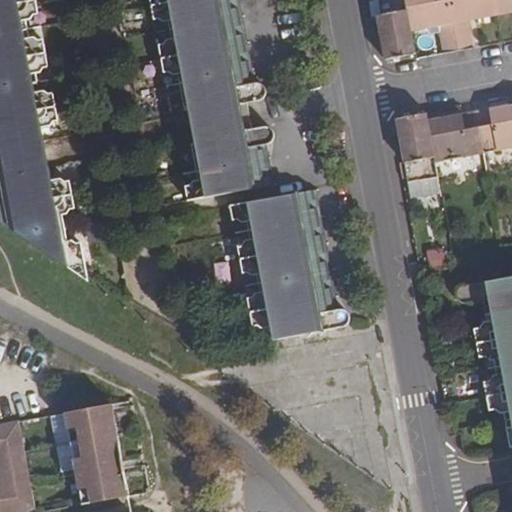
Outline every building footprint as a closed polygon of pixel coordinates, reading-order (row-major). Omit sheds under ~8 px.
[(0,0),(0,149),(6,149),(7,157),(41,151),(37,128),(52,126),(55,121),(59,120),(54,93),(49,94),(45,90),(40,91),(37,74),(41,74),(45,68),(49,68),(44,40),(39,41),(35,37),(30,38),(27,21),(31,20),(34,15),(39,14),(36,0),(0,0)] [(150,0),(155,21),(160,20),(164,23),(169,22),(172,38),(167,39),(164,43),(160,44),(165,74),(170,73),(174,76),(179,75),(185,111),(199,108),(199,112),(203,112),(208,137),(204,138),(205,142),(191,144),(198,181),(194,181),(191,186),(186,187),(189,201),(243,191),(269,186),(264,158),(258,159),(256,147),(261,145),(267,144),(269,144),(271,143),(273,141),(274,139),(275,137),(275,134),(274,132),(273,129),(271,128),(269,127),(266,127),(253,129),(248,103),(260,100),(262,100),(264,99),(265,97),(267,95),(267,92),(267,90),(266,88),(265,87),(264,85),(263,84),(261,83),(259,83),(250,84),(245,85),(242,73),(248,71),(234,0),(150,0)] [(445,54),(459,51),(449,0),(441,0),(435,1),(434,0),(404,0),(407,10),(411,32),(440,26),(445,54)] [(449,0),(459,51),(473,49),(468,21),(497,15),(493,0),(449,0)] [(511,0),(493,0),(497,15),(511,12),(511,0)] [(411,32),(407,10),(377,16),(385,60),(415,55),(411,32)] [(511,114),(510,115),(508,106),(476,112),(483,153),(511,148),(511,114)] [(483,153),(476,112),(443,118),(444,126),(429,130),(434,157),(435,162),(483,153)] [(428,121),(426,114),(396,119),(404,163),(434,157),(429,130),(428,121)] [(443,118),(428,121),(429,130),(444,126),(443,118)] [(258,159),(264,158),(261,145),(256,147),(258,159)] [(43,159),(9,166),(11,175),(19,214),(26,213),(31,243),(82,277),(88,275),(83,242),(78,243),(74,239),(68,240),(64,216),(68,215),(71,210),(75,209),(70,181),(66,182),(61,179),(47,182),(43,159)] [(11,175),(0,176),(0,221),(31,243),(26,213),(19,214),(11,175)] [(326,300),(331,299),(311,191),(305,192),(286,196),(277,197),(231,206),(234,221),(239,220),(243,223),(248,222),(251,240),(247,241),(244,245),(239,246),(244,275),(249,275),(253,278),(258,277),(261,293),(256,294),(254,298),(249,299),(254,328),(259,327),(263,330),(275,328),(277,340),(300,336),(306,337),(312,333),(341,328),(347,324),(349,317),(348,315),(346,313),(344,311),(342,310),(334,311),(328,313),(326,300)] [(511,276),(463,287),(461,288),(458,291),(458,297),(459,300),(463,303),(467,303),(482,301),(486,322),(484,322),(480,328),(477,328),(478,334),(475,335),(478,352),(482,351),(482,357),(485,357),(491,361),(493,360),(496,375),(494,375),(490,381),(487,381),(488,387),(485,387),(488,405),(491,404),(492,410),(495,410),(501,414),(503,413),(504,414),(510,449),(511,448),(511,276)] [(113,404),(63,413),(70,445),(75,475),(82,505),(129,496),(113,404)] [(70,445),(63,413),(48,417),(55,447),(70,445)] [(19,422),(0,425),(0,511),(17,511),(20,511),(35,509),(19,422)] [(75,475),(70,445),(55,447),(61,478),(75,475)]
